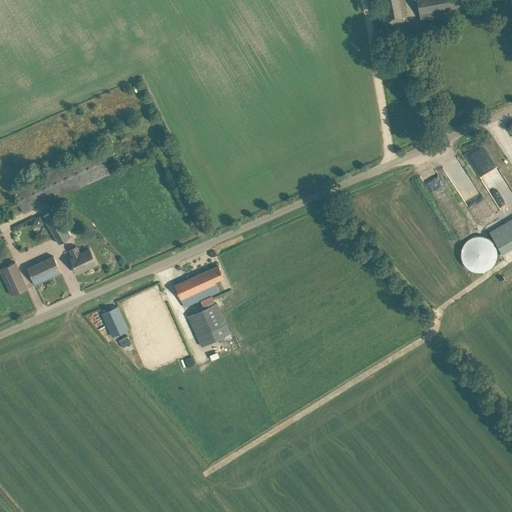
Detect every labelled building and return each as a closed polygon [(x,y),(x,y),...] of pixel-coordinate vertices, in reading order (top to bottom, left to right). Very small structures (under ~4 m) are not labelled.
[(405,23),(400,0),(379,0),(385,27),(405,23)] [(448,8),(468,5),(467,0),(417,0),(421,20),(449,15),(448,8)] [(399,35),(401,45),(412,43),(411,33),(399,35)] [(466,152),(472,165),(490,156),(483,144),(466,152)] [(12,188),(23,213),(111,172),(100,148),(12,188)] [(429,188),(442,209),(456,200),(443,180),(429,188)] [(47,221),(59,243),(69,237),(61,223),(67,219),(63,212),(47,221)] [(40,215),(35,218),(40,225),(45,222),(40,215)] [(484,236),(480,235),(476,235),(471,237),(466,240),(463,244),(461,250),(461,257),(464,264),(469,268),(476,271),(481,271),(486,270),(491,266),(495,261),(497,255),(496,248),(493,243),(490,239),(484,236)] [(96,263),(92,254),(90,249),(80,253),(77,246),(69,249),(73,256),(71,258),(77,272),(96,263)] [(61,272),(54,255),(27,268),(35,284),(61,272)] [(0,268),(12,295),(28,288),(16,261),(0,268)] [(223,276),(223,274),(219,265),(174,285),(184,306),(218,290),(214,280),(223,276)] [(231,332),(227,323),(218,303),(189,316),(198,336),(202,345),(231,332)] [(128,328),(122,315),(118,306),(102,313),(112,335),(128,328)]
